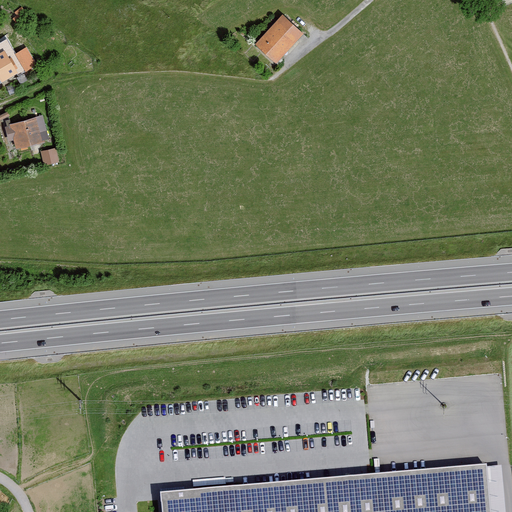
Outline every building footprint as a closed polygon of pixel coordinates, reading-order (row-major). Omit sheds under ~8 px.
[(303,33),(281,13),(254,43),(275,63),(303,33)] [(0,81),(18,72),(20,76),(38,66),(27,47),(18,53),(7,34),(0,37),(0,81)] [(42,114),(4,124),(8,140),(13,138),(16,148),(49,139),(42,114)] [(56,147),(40,151),(44,165),(60,161),(56,147)] [(488,511),(485,470),(158,498),(158,511),(488,511)]
